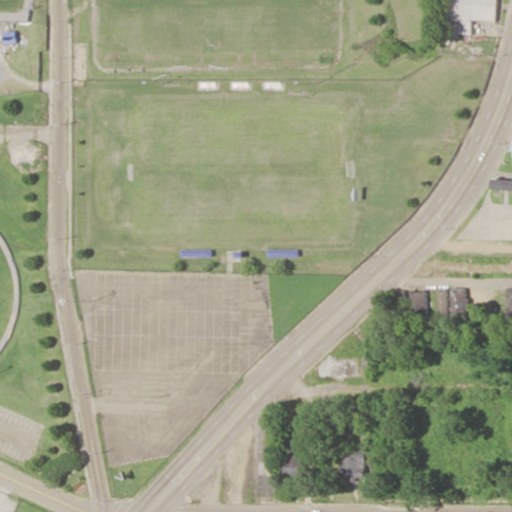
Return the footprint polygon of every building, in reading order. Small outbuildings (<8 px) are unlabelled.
[(499,0),(451,0),(449,32),(473,33),(474,19),(498,21),(499,0)] [(511,179),(510,179),(510,178),(498,177),(498,189),(511,190),(511,179)] [(467,288),(452,287),(452,308),(467,309),(467,288)] [(450,288),(439,288),(438,314),(449,314),(450,288)] [(428,291),(414,291),(414,316),(428,316),(428,291)] [(369,449),(350,449),(350,456),(342,456),(342,473),(351,473),(351,480),(368,480),(369,449)] [(306,456),(288,455),(287,480),(305,481),(306,456)]
